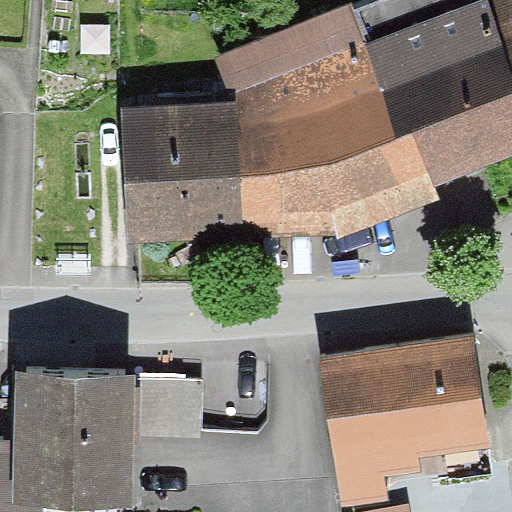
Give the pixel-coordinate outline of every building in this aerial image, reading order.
[(363,0),(350,5),(400,136),(409,133),(430,189),(511,158),(511,55),(492,0),(363,0)] [(511,0),(492,0),(511,55),(511,0)] [(350,5),(280,33),(324,165),(336,230),(337,239),(437,196),(430,189),(409,133),(400,136),(350,5)] [(216,59),(236,105),(241,239),(336,230),(324,165),(280,33),(216,59)] [(236,105),(121,109),(126,243),(241,239),(236,105)] [(469,340),(320,360),(340,508),(389,501),(386,477),(418,472),(416,454),(483,445),(469,340)] [(12,369),(9,438),(7,499),(124,503),(126,434),(128,373),(12,369)] [(128,373),(126,434),(197,436),(198,373),(128,373)] [(9,438),(0,437),(0,511),(41,511),(42,502),(7,499),(9,438)]
